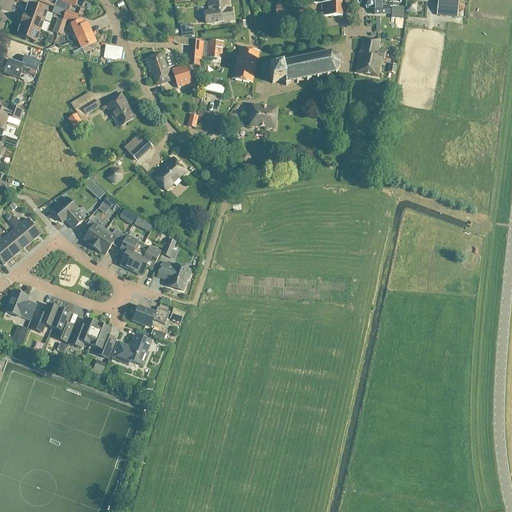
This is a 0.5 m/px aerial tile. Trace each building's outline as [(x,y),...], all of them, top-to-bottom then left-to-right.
[(56,0),(56,2),(50,0),(42,0),(42,3),(53,7),(65,11),(66,11),(68,4),(75,7),(77,0),(61,0),(61,2),(61,0),(56,0)] [(227,0),(213,0),(207,1),(209,12),(204,13),(205,24),(233,20),(231,9),(229,9),(227,0)] [(385,14),(384,0),(365,1),(365,9),(378,8),(378,14),(385,14)] [(451,0),(437,0),(436,15),(457,17),(458,1),(451,0)] [(23,14),(43,21),(47,10),(28,3),(24,13),(23,14)] [(341,3),(321,3),(321,16),(342,16),(341,3)] [(309,19),(309,4),(275,5),(275,19),(309,19)] [(65,11),(53,7),(51,13),(63,18),(63,17),(65,11)] [(389,8),(388,20),(404,20),(404,8),(389,8)] [(65,11),(63,17),(72,20),(74,14),(66,11),(65,11)] [(23,14),(20,24),(39,31),(43,21),(23,14)] [(62,20),(57,18),(52,32),(57,34),(62,20)] [(70,37),(75,34),(77,39),(84,36),(90,33),(86,24),(85,25),(83,21),(77,23),(72,26),(71,24),(66,26),(70,37)] [(39,31),(20,24),(19,25),(20,25),(16,36),(35,43),(39,31)] [(84,36),(77,39),(83,53),(95,48),(93,44),(94,43),(90,33),(84,36)] [(363,38),(356,73),(377,77),(381,59),(384,60),(385,53),(377,51),(379,40),(378,40),(363,38)] [(189,41),(187,65),(188,65),(189,57),(202,58),(202,57),(203,57),(205,41),(203,41),(203,42),(189,41)] [(205,41),(203,57),(221,59),(222,43),(205,41)] [(115,60),(117,48),(111,47),(105,46),(103,58),(115,60)] [(239,48),(235,64),(255,68),(257,60),(259,52),(239,48)] [(285,80),(284,81),(285,86),(287,86),(287,84),(296,82),(297,84),(298,83),(298,82),(306,80),(307,81),(309,81),(308,79),(316,77),(317,79),(318,79),(318,77),(327,75),(327,77),(328,77),(328,75),(335,73),(336,75),(337,74),(336,72),(340,67),(342,66),(342,65),(340,65),(338,58),(340,57),(339,55),(337,57),(331,53),(331,51),(330,50),(330,52),(323,54),(323,52),(321,52),(321,54),(313,56),(312,54),(311,55),(311,56),(302,58),(302,56),(300,57),(301,59),(292,60),(292,59),(290,59),(291,61),(281,63),(281,61),(280,62),(281,67),(282,67),(285,80)] [(165,57),(164,53),(145,60),(151,77),(153,76),(169,70),(169,71),(170,71),(169,68),(174,66),(170,56),(165,57)] [(8,60),(3,74),(18,79),(21,72),(33,76),(39,61),(24,56),(21,65),(8,60)] [(188,65),(187,65),(201,67),(202,58),(189,57),(188,65)] [(255,68),(235,64),(232,79),(252,83),(255,68)] [(396,65),(389,64),(387,73),(394,74),(396,65)] [(169,70),(153,76),(156,85),(173,79),(172,77),(174,77),(176,84),(191,79),(186,65),(171,70),(171,71),(170,71),(169,71),(169,70)] [(282,67),(281,67),(268,70),(271,84),(284,81),(285,80),(282,67)] [(204,78),(203,83),(201,92),(222,97),(224,87),(213,85),(214,80),(204,78)] [(107,107),(119,128),(135,118),(120,94),(112,99),(114,103),(107,107)] [(82,108),(86,115),(98,108),(94,101),(82,108)] [(7,112),(0,109),(0,136),(1,137),(8,117),(19,121),(23,111),(8,106),(7,112)] [(277,109),(251,106),(248,127),(274,129),(277,109)] [(83,126),(81,123),(76,115),(69,119),(76,130),(83,126)] [(190,115),(189,118),(187,127),(194,128),(197,116),(190,115)] [(231,125),(230,138),(237,139),(238,125),(231,125)] [(141,130),(130,140),(134,145),(146,135),(141,130)] [(143,138),(128,153),(136,161),(152,147),(143,138)] [(243,153),(241,156),(240,159),(243,163),(248,162),(250,157),(248,154),(243,153)] [(186,172),(173,158),(153,177),(166,190),(186,172)] [(106,179),(114,184),(122,179),(119,169),(110,168),(106,179)] [(59,206),(52,212),(62,222),(65,219),(73,229),(83,220),(75,210),(77,209),(66,197),(58,205),(59,206)] [(107,197),(102,204),(109,208),(110,207),(113,209),(116,204),(107,197)] [(131,225),(136,218),(124,210),(119,217),(131,225)] [(12,219),(31,242),(40,234),(27,218),(21,224),(15,217),(12,219)] [(31,242),(12,219),(9,222),(15,229),(9,234),(22,249),(31,242)] [(94,248),(106,230),(90,219),(83,230),(88,233),(84,239),(88,242),(87,244),(94,248)] [(106,230),(94,248),(100,252),(101,251),(105,254),(112,244),(117,248),(125,236),(115,229),(112,234),(106,230)] [(0,236),(0,242),(13,257),(22,249),(9,234),(3,239),(0,236)] [(144,243),(138,241),(127,235),(120,249),(126,252),(120,265),(131,270),(144,243)] [(168,239),(167,239),(161,255),(169,258),(176,242),(175,242),(176,241),(169,237),(168,239)] [(13,257),(0,242),(0,261),(3,265),(13,257)] [(144,243),(131,270),(141,275),(146,266),(152,269),(161,252),(144,243)] [(187,278),(188,278),(191,271),(189,271),(190,269),(174,264),(173,266),(162,262),(157,276),(169,280),(167,285),(182,290),(187,278)] [(20,316),(30,320),(36,305),(26,301),(28,297),(15,291),(12,293),(5,311),(19,317),(20,316)] [(37,312),(36,314),(31,328),(42,332),(45,325),(51,328),(59,309),(47,304),(44,314),(37,312)] [(165,324),(170,312),(157,307),(155,314),(138,307),(133,320),(150,327),(153,319),(165,324)] [(59,309),(51,328),(58,330),(55,338),(66,342),(72,326),(66,323),(70,313),(59,309)] [(173,323),(182,323),(182,314),(173,314),(173,323)] [(77,323),(76,325),(68,345),(80,350),(82,344),(89,347),(99,322),(92,320),(91,322),(85,319),(83,326),(77,323)] [(105,325),(99,322),(89,347),(97,350),(95,355),(107,360),(115,339),(108,336),(110,329),(104,327),(105,325)] [(152,330),(150,335),(163,340),(166,335),(152,330)] [(15,331),(11,340),(11,342),(21,346),(25,335),(15,331)] [(129,360),(143,366),(149,352),(147,352),(151,341),(135,334),(131,347),(118,342),(112,358),(128,364),(129,360)] [(71,358),(69,363),(69,364),(79,368),(82,362),(71,358)] [(93,370),(102,373),(105,363),(96,360),(93,370)]
